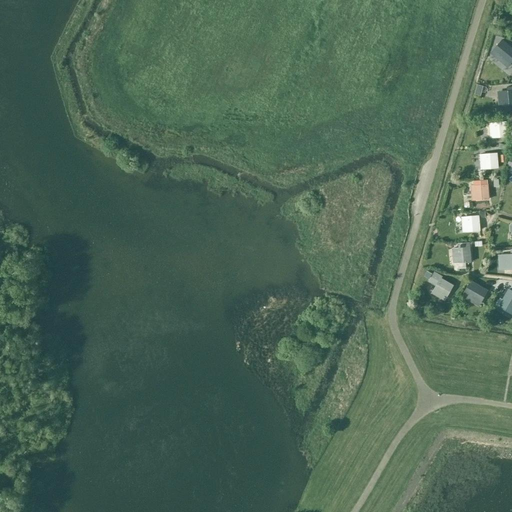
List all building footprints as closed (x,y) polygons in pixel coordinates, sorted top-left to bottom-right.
[(510,64),(511,61),(511,48),(507,45),(504,48),(498,44),(493,50),(510,64)] [(503,106),(511,105),(511,89),(502,91),(503,106)] [(493,137),(506,136),(505,122),(492,123),(493,137)] [(484,168),(497,168),(496,153),(483,154),(484,168)] [(487,184),(486,180),(473,181),(474,185),(471,186),(472,198),(475,198),(475,200),(488,199),(487,184)] [(465,231),(479,230),(478,216),(464,217),(465,231)] [(471,262),(469,242),(458,243),(458,248),(452,248),(453,263),(471,262)] [(511,268),(511,253),(502,254),(503,269),(511,268)] [(441,276),(434,272),(429,280),(435,286),(433,290),(446,297),(453,285),(440,278),(441,276)] [(480,303),(487,291),(470,281),(464,290),(468,293),(467,295),(480,303)] [(511,291),(508,289),(502,301),(500,299),(496,305),(502,308),(505,302),(511,306),(511,291)]
